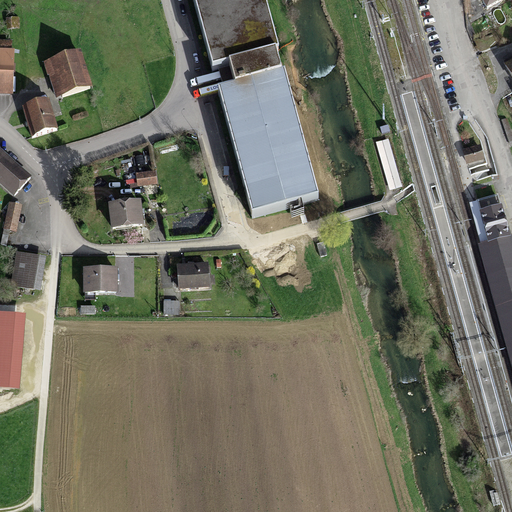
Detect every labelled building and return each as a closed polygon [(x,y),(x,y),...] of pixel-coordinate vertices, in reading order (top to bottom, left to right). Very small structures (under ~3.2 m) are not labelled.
[(230,67),(278,55),(263,0),(193,0),(213,72),(230,67)] [(0,94),(13,95),(14,55),(0,55),(0,94)] [(230,67),(236,90),(284,77),(278,55),(230,67)] [(80,58),(47,67),(56,98),(89,88),(80,58)] [(236,90),(220,94),(253,218),(318,200),(284,77),(236,90)] [(47,107),(27,113),(35,139),(55,133),(47,107)] [(388,138),(376,142),(389,190),(402,187),(388,138)] [(480,146),(463,151),(467,163),(483,159),(480,146)] [(0,149),(0,185),(14,198),(32,177),(0,149)] [(154,176),(139,177),(140,189),(155,187),(154,176)] [(488,245),(483,247),(511,356),(511,238),(508,240),(497,199),(477,205),(488,245)] [(9,206),(4,231),(15,233),(20,208),(9,206)] [(140,209),(111,211),(113,235),(142,233),(140,209)] [(16,256),(11,288),(33,292),(38,260),(16,256)] [(208,269),(178,270),(179,292),(209,291),(208,269)] [(117,274),(85,274),(86,296),(117,295),(117,274)] [(177,303),(163,304),(163,316),(177,315),(177,303)] [(19,317),(0,316),(0,389),(15,390),(19,317)]
